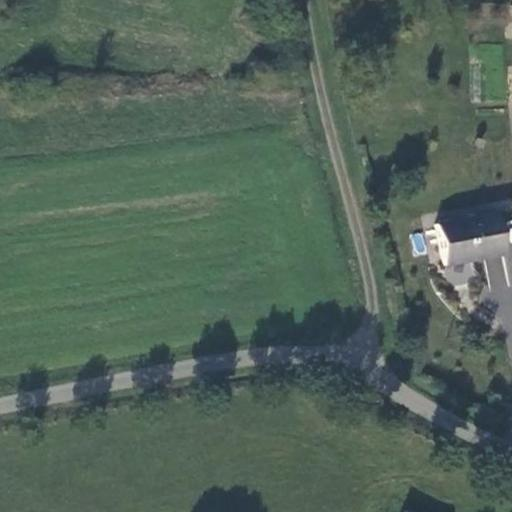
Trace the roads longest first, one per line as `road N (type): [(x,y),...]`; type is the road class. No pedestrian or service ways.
road 1 (unclassified): [(0,406),(278,353),(347,360),(511,452)]
road 2 (track): [(347,360),(371,302),(303,0)]
